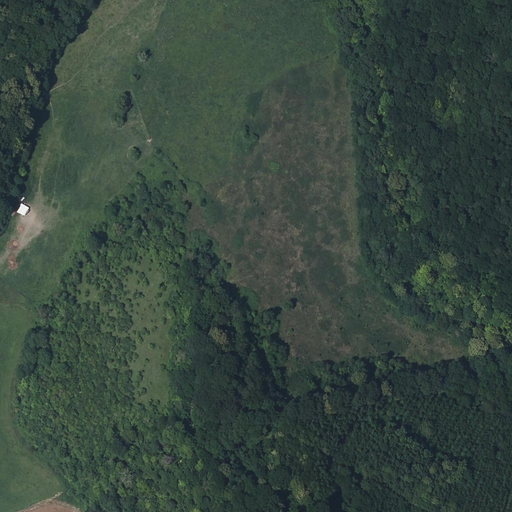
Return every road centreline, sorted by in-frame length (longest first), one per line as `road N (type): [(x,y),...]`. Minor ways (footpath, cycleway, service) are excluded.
road 1 (track): [(504,363),(361,278),(342,41),(313,0)]
road 2 (track): [(105,0),(50,69),(0,209)]
